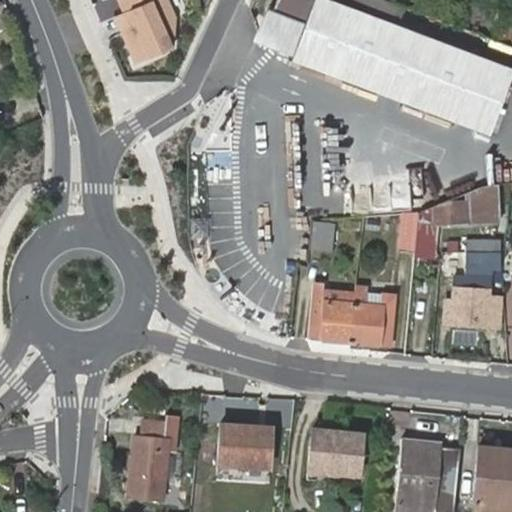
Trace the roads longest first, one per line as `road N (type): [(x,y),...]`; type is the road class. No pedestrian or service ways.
road 1 (tertiary): [(218,350),(294,369),(511,392)]
road 2 (unknown): [(206,45),(442,146)]
road 3 (tertiary): [(96,165),(125,132),(177,97),(229,0)]
road 4 (secondary): [(69,112),(58,239)]
